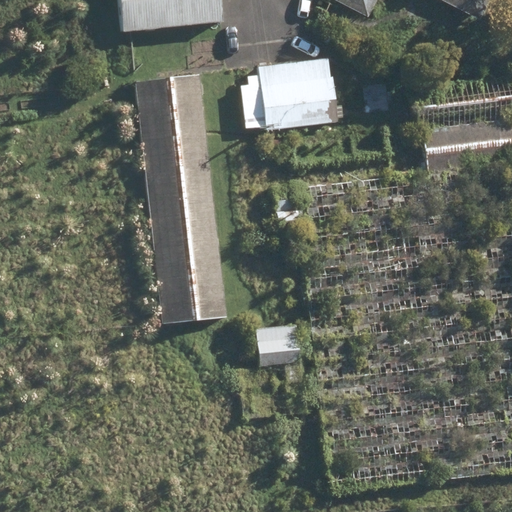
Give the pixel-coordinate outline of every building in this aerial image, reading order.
[(118,0),(122,38),(222,28),(218,0),(118,0)] [(423,0),(431,0),(479,24),(491,0),(326,0),(367,21),(378,0),(416,0),(422,3),(423,0)] [(257,71),(265,134),(337,125),(332,82),(329,82),(327,63),(257,71)] [(135,86),(161,329),(226,321),(199,79),(135,86)] [(299,235),(328,498),(511,476),(511,89),(511,79),(411,90),(416,134),(424,134),(429,177),(272,194),(277,237),(299,235)] [(289,144),(293,167),(386,154),(382,130),(289,144)] [(283,369),(285,387),(302,386),(295,328),(254,333),(258,371),(283,369)]
